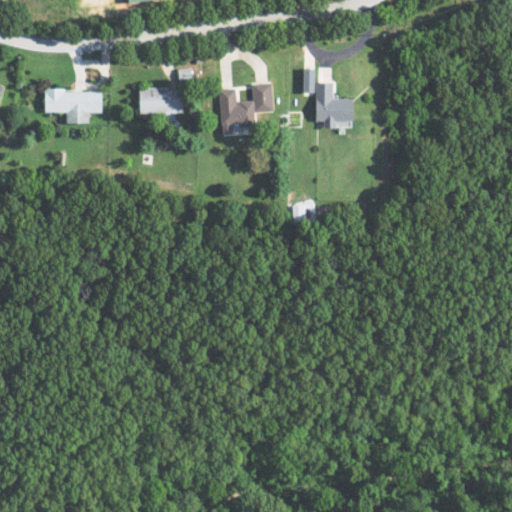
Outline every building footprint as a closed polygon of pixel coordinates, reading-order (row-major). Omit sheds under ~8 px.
[(296,91),(308,92),(308,67),(296,67),(296,91)] [(328,81),(310,81),(310,120),(317,120),(317,126),(345,127),(345,98),(328,97),(328,81)] [(214,88),(215,131),(248,130),(248,112),(267,111),(266,82),(247,83),(248,100),(231,101),(230,88),(214,88)] [(158,111),(159,123),(171,122),(171,112),(178,112),(176,86),(132,88),(133,112),(158,111)] [(84,122),(83,112),(97,112),(97,89),(38,90),(39,112),(60,111),(60,123),(84,122)]
